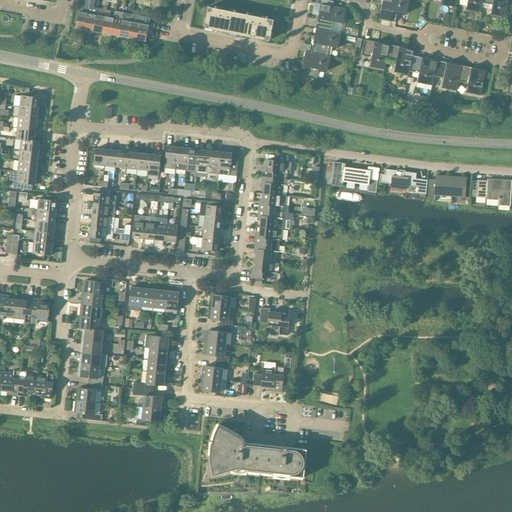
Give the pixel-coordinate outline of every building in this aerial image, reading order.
[(85,30),(90,0),(84,0),(83,6),(81,5),(76,28),(85,30)] [(90,0),(85,30),(94,31),(98,9),(93,8),(94,0),(90,0)] [(383,0),(380,19),(381,20),(388,21),(395,22),(397,12),(407,14),(409,0),(383,0)] [(468,0),(466,9),(481,12),(483,3),(482,2),(482,0),(468,0)] [(509,0),(482,0),(482,2),(483,3),(493,5),(491,14),(506,17),(509,0)] [(321,4),(316,28),(332,32),(334,22),(343,24),(346,9),(321,4)] [(273,20),(208,7),(204,28),(269,40),(273,20)] [(107,10),(98,9),(94,31),(102,33),(107,10)] [(114,19),(109,18),(111,11),(107,10),(102,33),(111,34),(114,19)] [(120,36),(124,14),(115,12),(114,19),(111,34),(120,36)] [(128,38),(133,15),(124,14),(120,36),(128,38)] [(452,16),(444,14),(442,24),(450,25),(452,16)] [(137,39),(141,17),(133,15),(128,38),(137,39)] [(141,17),(137,39),(146,41),(147,36),(153,37),(155,25),(150,24),(151,19),(141,17)] [(341,33),(332,32),(316,28),(311,52),(328,56),(330,46),(338,48),(341,33)] [(386,60),(389,44),(365,39),(362,55),(372,57),(370,66),(384,69),(386,60)] [(414,49),(389,44),(386,60),(397,62),(395,71),(409,74),(410,71),(413,55),(414,49)] [(328,56),(311,52),(306,51),(301,76),(316,79),(318,69),(328,71),(331,56),(328,56)] [(432,85),(434,76),(437,60),(413,55),(410,71),(419,73),(417,82),(432,85)] [(456,90),(458,81),(461,65),(437,60),(434,76),(443,78),(442,87),(456,90)] [(461,65),(458,81),(468,83),(466,92),(481,95),(486,70),(461,65)] [(391,97),(394,86),(385,84),(383,95),(391,97)] [(20,107),(38,109),(39,98),(21,96),(20,107)] [(38,109),(20,107),(18,117),(37,119),(38,109)] [(37,119),(18,117),(17,128),(36,130),(37,119)] [(16,139),(21,140),(21,139),(35,141),(36,130),(17,128),(16,139)] [(40,141),(35,141),(21,139),(21,140),(20,150),(38,152),(40,141)] [(175,170),(178,147),(167,146),(164,169),(175,170)] [(188,149),(178,147),(175,170),(186,171),(188,149)] [(105,166),(106,150),(95,149),(94,165),(105,166)] [(199,150),(188,149),(186,171),(197,172),(199,150)] [(38,152),(20,150),(19,161),(37,163),(38,152)] [(117,151),(106,150),(105,166),(115,167),(117,151)] [(210,151),(199,150),(197,172),(207,173),(210,151)] [(115,167),(126,168),(128,152),(117,151),(115,167)] [(221,152),(210,151),(207,173),(218,174),(221,152)] [(139,153),(128,152),(126,168),(137,170),(139,153)] [(221,152),(218,174),(236,176),(238,158),(231,158),(232,153),(221,152)] [(149,154),(139,153),(137,170),(148,171),(149,154)] [(149,154),(148,171),(147,175),(158,176),(161,156),(149,154)] [(262,176),(286,179),(287,174),(290,174),(291,162),(287,162),(285,162),(275,161),(267,160),(266,170),(263,170),(262,176)] [(37,163),(19,161),(17,172),(36,174),(37,163)] [(334,162),(331,185),(342,187),(343,182),(346,182),(368,185),(367,191),(376,192),(377,180),(379,168),(368,167),(367,171),(348,168),(345,167),(345,164),(334,162)] [(312,166),(310,182),(317,182),(319,167),(312,166)] [(384,174),(380,174),(379,182),(391,184),(390,187),(393,188),(395,190),(401,191),(403,189),(406,189),(406,186),(417,188),(417,193),(425,194),(427,180),(415,179),(416,173),(385,169),(384,174)] [(36,174),(17,172),(10,171),(9,181),(14,182),(13,189),(32,191),(32,185),(35,185),(36,174)] [(286,186),(286,179),(262,176),(261,183),(264,183),(263,193),(282,196),(283,185),(286,186)] [(435,180),(428,179),(427,199),(435,200),(435,194),(451,195),(451,196),(465,197),(466,179),(453,178),(453,177),(435,176),(435,180)] [(487,181),(477,180),(475,197),(486,198),(485,199),(498,200),(497,205),(510,206),(511,180),(487,179),(487,181)] [(18,202),(25,202),(25,201),(26,201),(27,193),(19,192),(18,202)] [(93,204),(109,206),(111,195),(106,194),(97,193),(94,193),(93,204)] [(286,196),(282,196),(263,193),(262,204),(259,203),(258,210),(287,213),(288,207),(285,206),(286,196)] [(183,198),(182,207),(190,207),(191,199),(183,198)] [(37,210),(56,212),(57,201),(39,199),(37,210)] [(205,216),(221,218),(222,207),(218,206),(218,203),(200,201),(199,216),(205,216)] [(115,207),(109,206),(93,204),(92,215),(114,217),(115,207)] [(314,216),(315,209),(302,208),(301,214),(314,216)] [(56,212),(37,210),(36,221),(55,223),(56,212)] [(287,219),(287,213),(258,210),(258,216),(261,216),(259,227),(283,230),(284,219),(287,219)] [(113,228),(114,217),(92,215),(91,226),(113,228)] [(132,237),(143,239),(146,216),(135,215),(132,237)] [(156,217),(146,216),(143,239),(154,240),(156,223),(156,217)] [(221,218),(205,216),(204,227),(220,229),(221,218)] [(55,223),(36,221),(35,232),(53,234),(55,223)] [(165,241),(166,225),(156,223),(154,240),(165,241)] [(166,225),(165,241),(176,242),(178,226),(166,225)] [(124,229),(113,228),(91,226),(90,237),(112,239),(113,233),(122,234),(121,240),(129,241),(130,230),(124,229)] [(220,229),(204,227),(202,238),(219,239),(220,229)] [(255,243),(279,246),(280,240),(282,240),(283,230),(259,227),(258,237),(255,237),(255,243)] [(53,234),(35,232),(34,242),(52,244),(53,234)] [(217,251),(219,239),(202,238),(201,249),(217,251)] [(51,255),(52,244),(34,242),(33,253),(51,255)] [(256,260),(274,262),(275,252),(278,252),(279,246),(255,243),(254,250),(257,250),(256,260)] [(273,273),(274,262),(256,260),(255,271),(252,270),(251,277),(275,280),(276,273),(273,273)] [(82,292),(102,294),(104,282),(86,280),(86,281),(84,281),(82,291),(82,292)] [(129,305),(141,306),(143,286),(142,286),(135,286),(134,287),(131,287),(129,305)] [(145,286),(143,286),(141,306),(153,308),(155,290),(152,289),(152,287),(145,286)] [(158,290),(155,290),(153,308),(165,309),(167,288),(166,288),(158,288),(158,290)] [(167,288),(165,309),(177,310),(179,292),(179,290),(168,288),(167,288)] [(102,294),(82,292),(82,293),(82,301),(83,301),(83,304),(101,306),(102,294)] [(4,317),(14,318),(16,300),(6,299),(6,296),(0,295),(0,319),(3,320),(4,317)] [(209,305),(209,307),(229,309),(230,296),(213,295),(211,295),(209,305)] [(24,322),(30,323),(33,299),(27,298),(26,301),(16,300),(14,318),(24,319),(24,322)] [(33,299),(30,323),(37,324),(37,321),(48,322),(50,304),(39,302),(39,299),(33,299)] [(101,306),(83,304),(83,308),(81,308),(79,315),(79,316),(100,318),(101,306)] [(220,320),(220,326),(232,327),(233,321),(228,320),(229,309),(209,307),(209,308),(208,318),(210,318),(210,319),(220,320)] [(278,334),(288,335),(290,311),(281,310),(281,313),(269,312),(270,309),(261,308),(259,323),(267,324),(267,330),(279,331),(278,334)] [(98,330),(100,318),(79,316),(79,317),(79,325),(81,325),(81,328),(103,331),(103,330),(98,330)] [(205,341),(205,342),(225,345),(227,333),(232,333),(232,327),(220,326),(219,332),(209,330),(209,331),(207,331),(205,341)] [(103,331),(81,328),(80,329),(85,329),(85,332),(83,332),(82,339),(81,340),(102,343),(103,331)] [(149,348),(170,350),(170,349),(170,338),(169,338),(169,337),(151,335),(146,335),(145,347),(149,348)] [(102,343),(81,340),(81,342),(81,349),(83,349),(83,353),(101,355),(102,343)] [(225,345),(205,342),(205,344),(204,354),(206,354),(206,355),(216,356),(216,362),(228,363),(229,357),(224,356),(225,345)] [(170,351),(170,350),(149,348),(148,360),(166,362),(166,358),(168,358),(170,351)] [(79,363),(79,364),(99,366),(104,367),(106,355),(101,355),(83,353),(82,356),(80,356),(79,363)] [(166,365),(166,362),(148,360),(147,372),(167,374),(167,373),(168,365),(166,365)] [(201,377),(201,378),(221,380),(223,368),(228,369),(228,366),(228,363),(216,362),(215,367),(205,366),(205,367),(203,366),(201,377)] [(254,373),(253,385),(261,386),(273,388),(272,391),(281,392),(284,367),(275,366),(275,363),(264,362),(264,368),(263,368),(262,374),(254,373)] [(79,366),(78,376),(80,376),(80,377),(90,378),(90,384),(102,385),(103,379),(104,367),(99,366),(79,364),(79,366)] [(11,395),(17,395),(20,371),(14,370),(13,373),(3,372),(1,390),(11,392),(11,395)] [(24,393),(34,394),(36,376),(26,374),(26,371),(20,371),(17,395),(24,396),(24,393)] [(133,388),(152,390),(153,385),(163,386),(163,385),(165,385),(167,375),(167,374),(147,372),(146,383),(133,382),(133,388)] [(36,376),(34,394),(45,395),(44,398),(51,399),(54,374),(47,374),(47,377),(36,376)] [(221,380),(201,378),(201,379),(201,390),(202,390),(202,391),(220,393),(221,380)] [(102,391),(102,385),(90,384),(89,389),(79,388),(79,389),(77,388),(75,399),(75,400),(95,402),(97,390),(102,391)] [(152,396),(152,390),(133,388),(132,394),(144,396),(143,407),(163,410),(164,408),(164,398),(162,398),(162,397),(152,396)] [(94,414),(95,402),(75,400),(75,401),(75,412),(76,412),(76,413),(87,414),(86,419),(101,421),(102,415),(94,414)] [(163,410),(143,407),(142,419),(137,419),(136,425),(149,426),(149,420),(160,422),(160,421),(161,421),(163,411),(163,410)] [(259,472),(262,444),(239,442),(242,436),(219,424),(216,428),(214,433),(213,438),(212,443),(211,448),(210,454),(211,459),(211,464),(212,469),(213,474),(230,469),(259,472)] [(307,449),(262,444),(259,472),(304,477),(307,449)]
